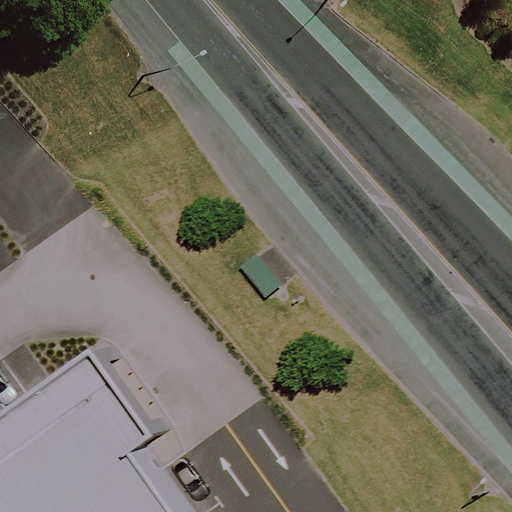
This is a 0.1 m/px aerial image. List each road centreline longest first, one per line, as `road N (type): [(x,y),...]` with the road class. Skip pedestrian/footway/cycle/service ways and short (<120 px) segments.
road 1 (secondary): [(511,385),(292,107)]
road 2 (secondary): [(292,107),(511,328)]
road 3 (secondary): [(292,107),(199,0)]
